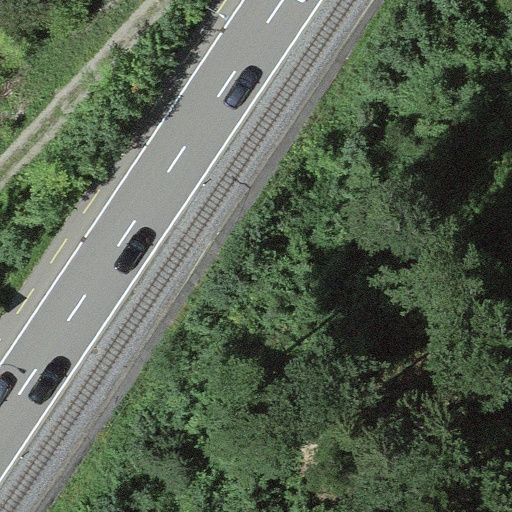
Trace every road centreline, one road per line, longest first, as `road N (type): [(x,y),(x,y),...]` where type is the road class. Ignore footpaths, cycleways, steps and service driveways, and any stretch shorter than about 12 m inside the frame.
road 1 (secondary): [(283,0),(0,427)]
road 2 (track): [(165,0),(0,180)]
